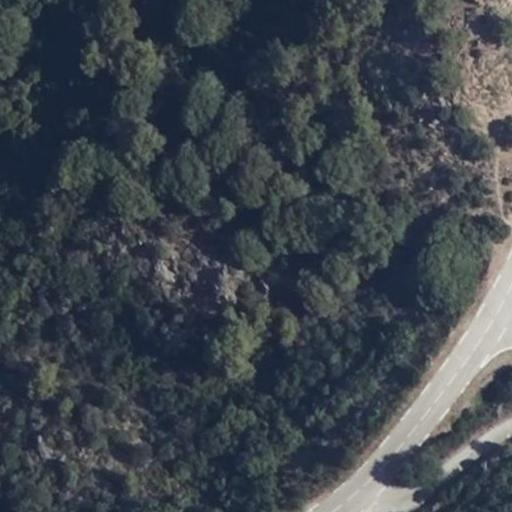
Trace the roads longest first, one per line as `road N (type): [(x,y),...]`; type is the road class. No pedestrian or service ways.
road 1 (tertiary): [(327,511),(428,410),(500,308)]
road 2 (track): [(511,427),(404,501),(375,510),(349,492)]
